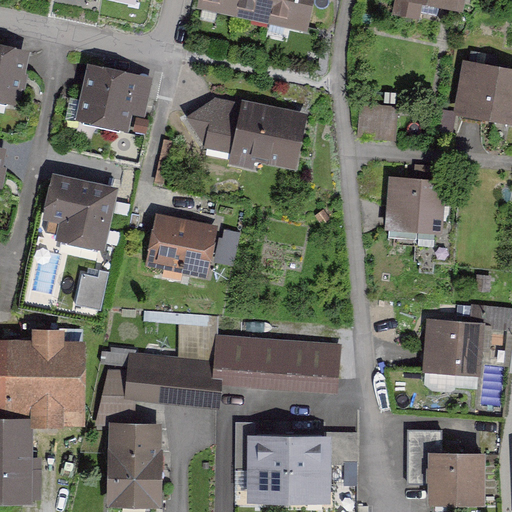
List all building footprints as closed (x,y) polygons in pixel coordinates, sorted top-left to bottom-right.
[(237,13),(239,0),(201,0),(200,5),(237,13)] [(271,21),(275,0),(239,0),(237,13),(271,21)] [(313,31),(319,0),(275,0),(271,21),(313,31)] [(413,0),(462,9),(463,0),(413,0)] [(0,96),(18,100),(29,50),(0,43),(0,96)] [(511,65),(468,59),(460,113),(511,121),(511,65)] [(147,75),(95,63),(83,117),(135,128),(147,75)] [(299,168),(312,116),(216,93),(188,113),(204,146),(299,168)] [(392,102),(361,102),(360,135),(391,136),(392,102)] [(121,183),(59,170),(50,214),(74,219),(69,242),(106,250),(121,183)] [(443,228),(446,178),(395,175),(392,225),(443,228)] [(211,277),(222,224),(156,211),(145,264),(211,277)] [(77,298),(101,303),(108,271),(84,266),(77,298)] [(484,372),(488,318),(433,314),(429,367),(484,372)] [(94,343),(68,342),(69,326),(38,324),(37,341),(0,339),(0,416),(90,420),(94,343)] [(339,388),(344,341),(219,328),(216,357),(133,348),(131,367),(128,396),(225,406),(228,376),(339,388)] [(131,367),(110,365),(104,412),(126,415),(128,396),(131,367)] [(0,496),(38,497),(37,421),(0,420),(0,496)] [(167,420),(115,420),(114,506),(166,506),(167,420)] [(428,482),(428,449),(442,449),(442,429),(409,428),(408,482),(428,482)] [(290,501),(290,432),(248,431),(248,500),(290,501)] [(332,461),(332,432),(290,432),(290,501),(332,501),(332,461)] [(346,432),(332,432),(332,461),(345,461),(346,432)] [(359,432),(346,432),(345,461),(359,462),(359,432)] [(485,502),(485,449),(442,449),(428,449),(428,482),(429,502),(485,502)]
